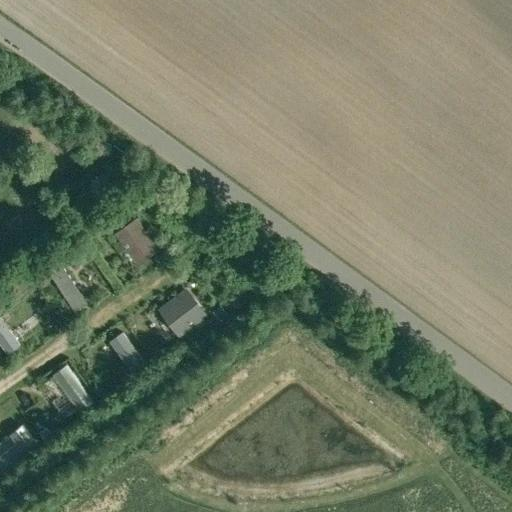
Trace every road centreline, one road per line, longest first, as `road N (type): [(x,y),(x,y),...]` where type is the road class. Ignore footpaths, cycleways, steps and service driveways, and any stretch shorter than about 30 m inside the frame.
road 1 (tertiary): [(511,399),(0,24)]
road 2 (unknown): [(0,392),(177,267)]
